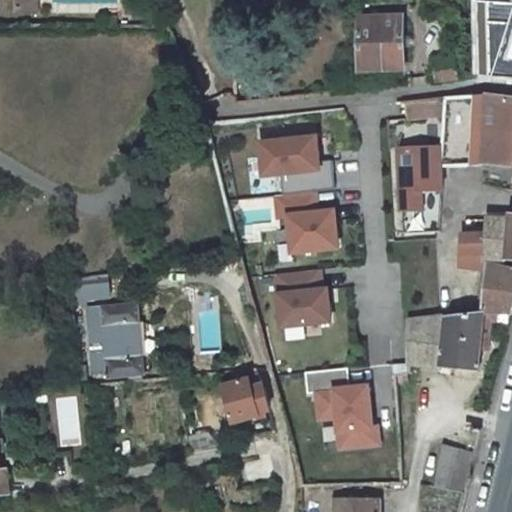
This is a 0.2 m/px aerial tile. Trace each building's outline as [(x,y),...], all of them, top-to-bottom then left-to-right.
[(36,0),(16,0),(16,13),(37,13),(36,0)] [(511,79),(511,3),(470,1),(474,76),(511,79)] [(404,69),(402,17),(357,18),(359,70),(404,69)] [(461,59),(433,62),(435,82),(464,79),(461,59)] [(174,86),(157,90),(162,115),(179,112),(174,86)] [(510,168),(511,168),(511,98),(484,96),(443,100),(441,150),(441,167),(464,168),(484,166),(510,168)] [(433,114),(430,100),(408,105),(411,119),(433,114)] [(317,136),(259,142),(262,176),(281,175),(283,195),(315,192),(335,190),(332,161),(319,162),(317,136)] [(441,167),(441,150),(399,151),(401,190),(440,189),(441,167)] [(403,231),(440,231),(440,189),(401,190),(403,231)] [(315,192),(283,195),(275,196),(277,218),(288,217),(291,253),(338,248),(334,211),(317,212),(315,192)] [(511,259),(511,213),(511,214),(511,221),(484,219),(483,236),(460,234),(459,251),(454,251),(453,266),(487,268),(488,262),(490,257),(511,259)] [(407,366),(476,373),(479,350),(487,351),(491,322),(496,322),(498,310),(511,312),(511,269),(488,262),(487,268),(480,311),(406,319),(407,366)] [(279,274),(284,326),(334,321),(331,289),(325,289),(323,270),(279,274)] [(135,296),(132,274),(81,280),(83,301),(135,296)] [(143,373),(136,305),(84,310),(91,378),(143,373)] [(334,417),(337,448),(376,444),(375,427),(370,427),(366,386),(347,388),(345,369),(302,373),(304,394),(314,393),(316,419),(334,417)] [(225,387),(234,421),(271,411),(264,383),(257,373),(248,374),(248,381),(225,387)] [(55,397),(55,424),(74,424),(75,397),(55,397)] [(222,423),(186,427),(189,454),(226,449),(222,423)] [(475,454),(440,446),(432,486),(464,495),(475,454)] [(334,511),(378,511),(379,502),(368,502),(368,495),(356,494),(356,501),(335,501),(334,511)]
